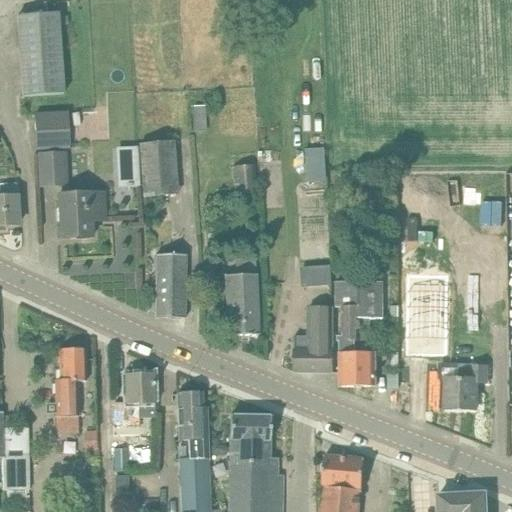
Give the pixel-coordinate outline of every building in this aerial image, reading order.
[(22,96),(62,93),(56,11),(16,14),(22,96)] [(194,132),(206,132),(205,106),(193,107),(194,132)] [(67,149),(65,112),(35,114),(37,150),(67,149)] [(143,198),(178,196),(174,142),(139,145),(143,198)] [(308,180),(327,179),(326,148),(307,148),(308,180)] [(65,154),(37,155),(38,167),(39,187),(57,186),(60,240),(92,238),(91,222),(105,222),(103,194),(67,195),(66,186),(67,186),(65,154)] [(254,162),(236,162),(237,192),(255,192),(254,162)] [(0,199),(0,227),(18,226),(15,186),(2,187),(2,199),(0,199)] [(155,256),(155,317),(155,319),(185,319),(185,257),(155,256)] [(225,276),(227,317),(227,337),(258,336),(255,259),(235,260),(236,276),(225,276)] [(329,265),(300,268),(301,288),(331,285),(329,265)] [(408,277),(407,357),(447,358),(448,278),(408,277)] [(340,348),(355,347),(355,342),(360,341),(360,319),(382,320),(382,283),(336,283),(336,307),(342,308),(342,341),(339,341),(340,348)] [(295,338),(295,353),(295,373),(332,373),(332,308),(309,307),(309,338),(295,338)] [(59,382),(55,382),(56,402),(56,417),(57,430),(77,429),(77,416),(76,382),(85,382),(85,370),(85,350),(81,350),(79,347),(73,347),(71,350),(59,351),(59,382)] [(355,347),(340,348),(340,368),(340,388),(375,387),(375,367),(375,353),(355,353),(355,347)] [(400,350),(388,350),(387,369),(399,369),(400,350)] [(486,384),(486,367),(439,366),(439,379),(445,380),(445,396),(444,396),(444,400),(445,400),(445,410),(476,411),(476,384),(486,384)] [(152,387),(154,387),(153,384),(152,384),(152,376),(125,377),(126,404),(114,404),(114,424),(139,424),(138,404),(152,403),(152,387)] [(201,394),(176,395),(177,415),(178,439),(187,439),(188,459),(208,459),(209,459),(208,438),(208,430),(207,410),(202,410),(201,394)] [(276,476),(277,459),(269,459),(270,417),(230,416),(227,511),(281,511),(282,476),(276,476)] [(26,431),(1,431),(1,462),(1,492),(26,492),(26,431)] [(96,432),(86,432),(86,452),(96,451),(96,432)] [(115,448),(116,471),(128,470),(128,448),(115,448)] [(358,511),(360,492),(362,492),(364,460),(324,456),(321,488),(323,489),(321,511),(358,511)] [(180,511),(210,511),(211,510),(209,510),(208,459),(188,459),(179,459),(180,511)] [(127,489),(115,489),(115,501),(128,501),(127,489)] [(486,511),(486,495),(486,494),(438,496),(438,511),(486,511)]
